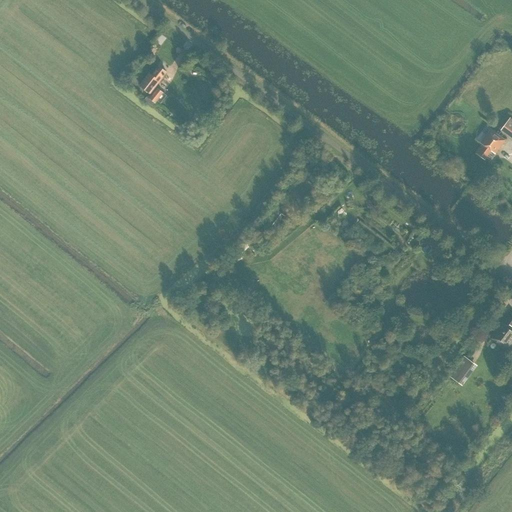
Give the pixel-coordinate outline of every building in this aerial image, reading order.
[(150,93),(166,72),(159,66),(149,79),(147,77),(140,85),(150,93)] [(144,100),(153,106),(163,93),(158,88),(149,99),(146,97),(144,100)] [(511,135),(511,119),(510,118),(502,128),(511,135)] [(495,154),(505,140),(490,129),(480,143),(482,144),(476,153),(485,159),(491,151),(495,154)] [(285,216),(278,211),(268,223),(275,228),(285,216)] [(423,251),(429,255),(438,242),(432,238),(423,251)] [(503,323),(502,322),(490,338),(507,351),(511,343),(511,329),(511,327),(511,315),(510,314),(503,323)] [(460,383),(474,364),(464,356),(450,376),(460,383)] [(470,435),(475,439),(481,432),(476,428),(470,435)]
